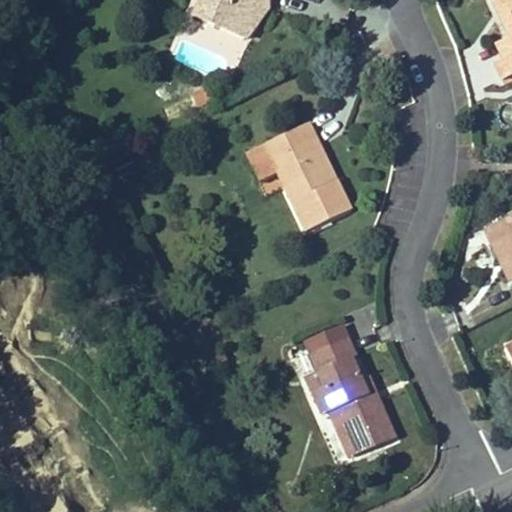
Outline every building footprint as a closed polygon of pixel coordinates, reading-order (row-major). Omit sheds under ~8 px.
[(214,9),(206,6),(208,0),(199,0),(192,19),(207,25),(214,9)] [(208,0),(206,6),(214,9),(207,25),(244,40),(259,5),(249,1),(249,0),(208,0)] [(267,8),(266,0),(249,0),(249,1),(259,5),(244,40),(267,8)] [(277,0),(276,11),(307,16),(309,0),(306,0),(277,0)] [(511,0),(491,0),(492,0),(502,0),(508,13),(506,14),(511,27),(511,36),(509,38),(496,44),(503,59),(511,54),(511,0)] [(508,13),(502,0),(492,0),(491,0),(509,38),(511,36),(511,27),(506,14),(508,13)] [(511,54),(503,59),(495,63),(502,79),(511,74),(511,54)] [(329,185),(309,143),(316,139),(308,124),(263,145),(276,173),(304,233),(349,212),(336,182),(329,185)] [(336,182),(316,139),(309,143),(329,185),(336,182)] [(276,173),(263,145),(245,154),(258,181),(276,173)] [(511,216),(484,230),(492,246),(497,243),(508,266),(511,264),(511,216)] [(511,282),(511,264),(508,266),(497,243),(492,246),(510,283),(511,282)] [(342,328),(305,343),(318,373),(325,370),(317,351),(346,339),(342,328)] [(321,417),(328,414),(341,409),(346,421),(339,424),(353,457),(394,440),(379,406),(372,409),(360,383),(350,360),(355,358),(346,339),(317,351),(325,370),(318,373),(321,379),(324,388),(311,394),(321,417)] [(210,373),(230,366),(224,348),(204,356),(210,373)] [(321,379),(318,373),(305,378),(311,394),(324,388),(321,379)] [(379,406),(368,379),(360,383),(372,409),(379,406)] [(346,421),(341,409),(328,414),(348,459),(353,457),(339,424),(346,421)]
